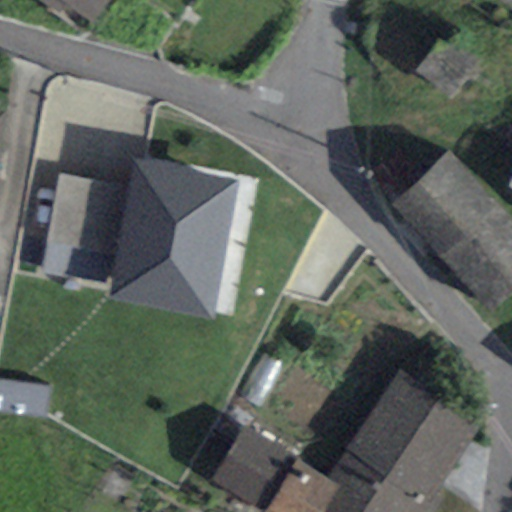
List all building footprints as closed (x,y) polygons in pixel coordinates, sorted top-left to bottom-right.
[(71,0),(87,10),(93,0),(71,0)] [(511,225),(443,152),(398,194),(493,294),(511,276),(511,225)] [(136,157),(115,280),(210,297),(231,173),(136,157)] [(61,240),(114,248),(124,180),(71,172),(61,240)] [(420,511),(477,417),(400,372),(338,477),(326,498),(350,511),(420,511)] [(268,497),(295,452),(248,424),(221,470),(268,497)] [(293,511),(317,511),(326,498),(338,477),(295,452),(268,497),(293,511)]
